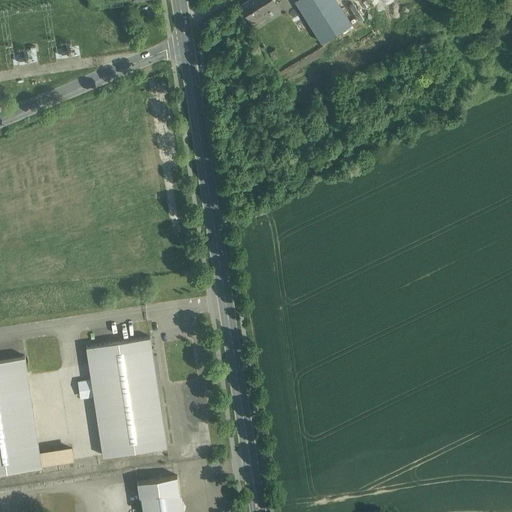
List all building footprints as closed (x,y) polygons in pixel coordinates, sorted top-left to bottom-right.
[(248,0),(241,5),(250,18),(262,11),(274,3),(272,0),(248,0)] [(295,0),(322,41),(351,23),(337,0),(295,0)] [(262,11),(250,18),(253,24),(266,16),(262,11)] [(130,246),(132,255),(152,252),(151,243),(130,246)] [(150,336),(86,345),(103,455),(167,445),(150,336)] [(184,350),(169,352),(172,374),(187,372),(184,350)] [(25,355),(0,358),(0,470),(42,464),(74,459),(72,448),(40,453),(25,355)] [(183,511),(177,475),(138,481),(142,511),(183,511)]
